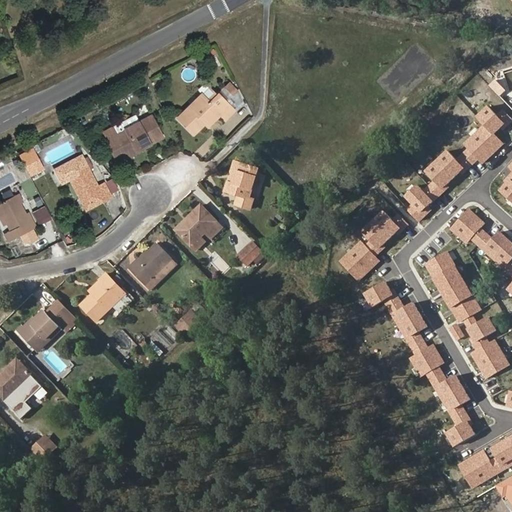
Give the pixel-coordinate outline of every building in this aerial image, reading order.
[(230,79),(218,89),(227,99),(238,88),(230,79)] [(214,89),(210,83),(201,90),(206,96),(214,89)] [(206,96),(201,90),(176,113),(192,130),(202,121),(208,116),(212,119),(220,112),(222,115),(232,106),(216,88),(214,89),(206,96)] [(511,127),(511,117),(503,109),(407,210),(421,224),(511,127)] [(112,123),(98,129),(116,163),(130,156),(130,153),(142,145),(143,141),(149,138),(153,139),(161,135),(148,113),(117,130),(112,123)] [(202,121),(206,125),(212,119),(208,116),(202,121)] [(38,159),(32,147),(19,154),(25,166),(38,159)] [(97,182),(80,151),(52,167),(59,182),(68,177),(77,192),(80,190),(87,203),(102,194),(105,198),(112,194),(103,179),(97,182)] [(25,166),(29,173),(42,166),(38,159),(25,166)] [(239,162),(233,160),(226,180),(232,181),(239,162)] [(239,162),(232,181),(226,180),(223,189),(236,192),(234,201),(249,206),(253,196),(248,195),(256,167),(239,162)] [(511,164),(505,172),(511,178),(498,194),(511,205),(511,164)] [(18,202),(21,200),(16,189),(12,192),(18,202)] [(77,192),(85,209),(105,198),(102,194),(87,203),(80,190),(77,192)] [(18,202),(12,192),(0,198),(0,212),(4,222),(7,229),(4,230),(8,239),(31,226),(23,211),(18,202)] [(32,210),(39,224),(52,217),(45,204),(32,210)] [(187,216),(191,221),(177,232),(189,245),(200,235),(202,233),(208,241),(222,227),(200,204),(187,216)] [(414,228),(394,207),(340,262),(360,282),(414,228)] [(31,226),(35,225),(27,209),(23,211),(31,226)] [(511,245),(469,210),(453,229),(511,278),(511,284),(507,291),(511,295),(511,245)] [(187,216),(174,228),(177,232),(191,221),(187,216)] [(189,245),(193,249),(204,240),(200,235),(189,245)] [(242,251),(237,255),(244,263),(259,248),(250,238),(239,247),(242,251)] [(138,261),(136,259),(126,268),(142,284),(171,257),(158,242),(148,251),(138,261)] [(148,251),(146,249),(136,259),(138,261),(148,251)] [(447,254),(428,265),(478,350),(472,354),(487,380),(511,366),(447,254)] [(142,284),(147,290),(176,264),(171,257),(142,284)] [(88,288),(91,292),(79,302),(94,319),(111,304),(117,311),(130,299),(104,271),(96,277),(99,279),(88,288)] [(476,431),(392,277),(362,293),(371,310),(385,302),(453,427),(447,431),(454,443),(476,431)] [(61,302),(59,299),(45,311),(46,313),(48,314),(61,302)] [(64,333),(78,320),(61,302),(48,314),(46,313),(37,321),(35,319),(17,334),(31,350),(58,326),(61,329),(64,333)] [(32,315),(13,329),(17,334),(35,319),(37,321),(46,313),(45,311),(44,309),(34,316),(32,315)] [(193,310),(178,324),(179,326),(194,312),(193,310)] [(179,326),(186,333),(200,320),(194,312),(179,326)] [(450,326),(458,339),(466,333),(458,320),(450,326)] [(31,350),(34,354),(61,329),(58,326),(31,350)] [(127,363),(122,357),(117,360),(123,366),(127,363)] [(20,362),(17,358),(2,372),(4,375),(20,362)] [(2,372),(0,373),(0,399),(8,408),(18,399),(12,392),(31,375),(20,362),(4,375),(2,372)] [(18,399),(37,381),(31,375),(12,392),(18,399)] [(46,431),(28,446),(42,461),(58,445),(46,431)] [(470,487),(511,465),(511,433),(457,461),(470,487)] [(511,477),(489,491),(496,500),(500,498),(509,511),(510,511),(511,510),(511,477)] [(507,511),(511,511),(511,510),(510,511),(509,511),(500,498),(498,499),(507,511)]
